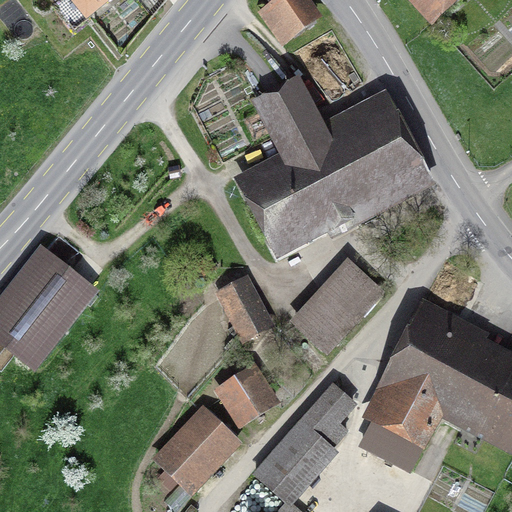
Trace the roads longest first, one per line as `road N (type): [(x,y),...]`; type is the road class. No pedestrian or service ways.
road 1 (unclassified): [(472,210),(203,511)]
road 2 (primary): [(209,0),(0,247)]
road 3 (tertiary): [(345,0),(472,210)]
